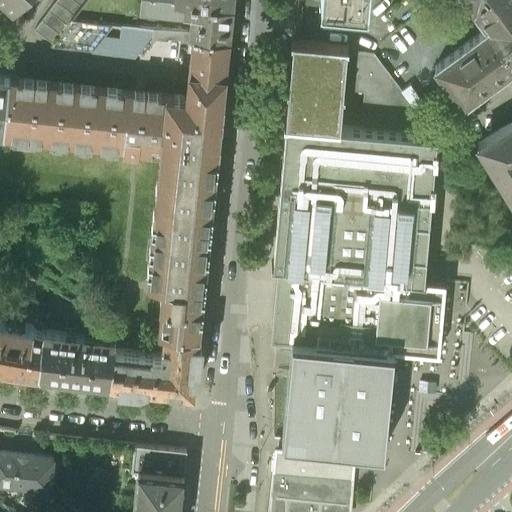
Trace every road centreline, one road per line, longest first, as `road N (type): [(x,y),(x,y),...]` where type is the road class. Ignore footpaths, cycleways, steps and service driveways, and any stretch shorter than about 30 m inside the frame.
road 1 (residential): [(262,0),(221,419)]
road 2 (residential): [(0,394),(221,419)]
